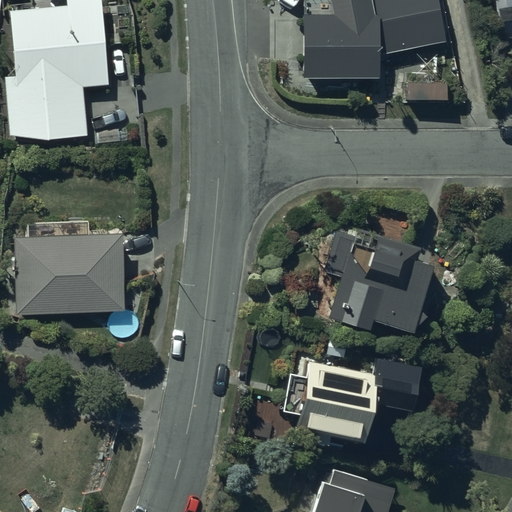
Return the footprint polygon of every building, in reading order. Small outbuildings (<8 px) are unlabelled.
[(61,0),(62,5),(8,9),(14,80),(5,77),(8,135),(48,143),(90,139),(85,91),(113,89),(104,0),(61,0)] [(355,0),(358,12),(298,12),(299,76),(376,76),(376,53),(443,39),(434,0),(355,0)] [(511,0),(493,0),(499,35),(511,32),(511,0)] [(404,82),(404,98),(445,99),(445,83),(404,82)] [(351,234),(334,229),(321,269),(339,276),(326,315),(366,329),(370,318),(420,335),(443,268),(411,257),(414,249),(354,228),(351,234)] [(116,234),(8,236),(11,317),(120,312),(116,234)] [(327,435),(360,441),(372,373),(305,361),(303,376),(287,373),(280,411),(296,414),(293,429),(313,433),(312,441),(325,443),(327,435)] [(352,511),(358,494),(318,482),(308,511),(352,511)]
